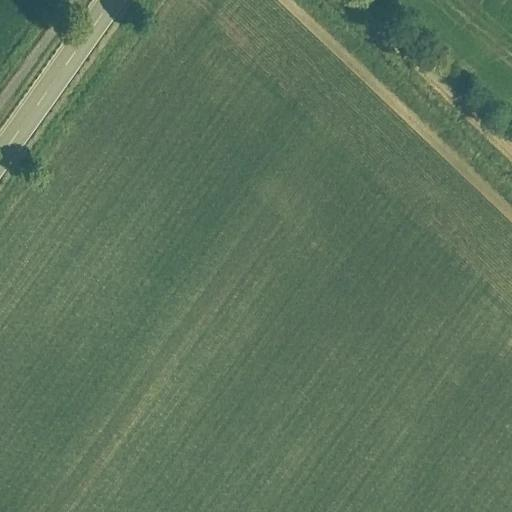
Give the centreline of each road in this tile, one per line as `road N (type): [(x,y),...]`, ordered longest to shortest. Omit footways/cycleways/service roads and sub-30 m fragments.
road 1 (track): [(362,0),(511,143)]
road 2 (secondary): [(0,156),(110,0)]
